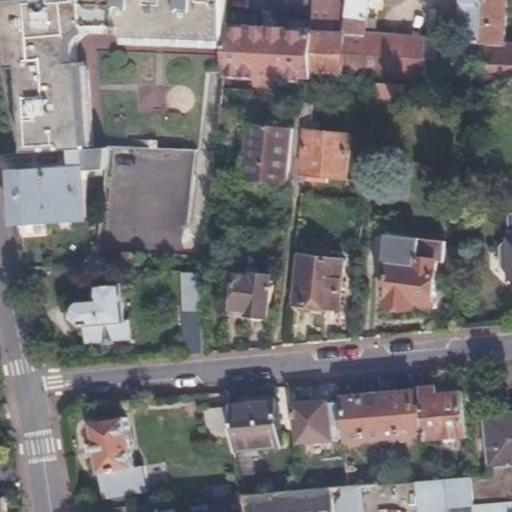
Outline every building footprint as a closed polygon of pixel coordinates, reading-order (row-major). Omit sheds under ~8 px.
[(27,153),(72,150),(88,149),(83,65),(72,64),(73,46),(77,37),(89,29),(98,25),(124,24),(124,37),(226,40),(226,28),(226,0),(0,0),(0,44),(18,116),(27,153)] [(332,33),(311,32),(309,74),(342,75),(350,0),(334,0),(332,23),(332,33)] [(350,0),(342,75),(375,75),(434,78),(435,67),(436,57),(437,37),(375,33),(376,19),(367,18),(368,0),(350,0)] [(462,0),(457,63),(480,64),(485,0),(462,0)] [(485,0),(480,64),(478,81),(511,84),(511,45),(504,45),(507,0),(485,0)] [(312,22),(311,32),(332,33),(332,23),(312,22)] [(226,28),(226,40),(226,75),(255,76),(256,82),(276,83),(276,78),(309,79),(309,74),(311,32),(226,28)] [(449,58),(436,57),(435,67),(449,68),(449,58)] [(449,68),(435,67),(434,78),(456,79),(457,68),(449,68)] [(409,85),(376,83),(375,95),(408,97),(409,85)] [(295,126),(292,154),(305,155),(303,173),(345,178),(350,137),(311,133),(314,101),(297,99),(295,126)] [(244,177),(288,184),(292,154),(295,126),(251,120),(244,177)] [(26,252),(27,268),(50,268),(47,218),(90,215),(88,170),(110,169),(112,147),(88,149),(72,150),(73,169),(14,173),(17,221),(19,222),(19,235),(22,235),(23,252),(26,252)] [(511,215),(509,216),(511,244),(506,244),(500,250),(501,269),(511,279),(511,215)] [(443,262),(445,242),(388,238),(385,266),(393,267),(388,309),(396,310),(398,316),(404,316),(407,311),(417,312),(417,304),(434,306),(439,262),(443,262)] [(339,309),(343,262),(301,258),(296,305),(339,309)] [(258,268),(250,267),(238,266),(235,304),(248,306),(247,315),(252,316),(253,319),(259,320),(261,317),(266,317),(271,269),(258,268)] [(187,325),(187,356),(204,355),(207,273),(199,273),(197,325),(187,325)] [(108,287),(123,287),(122,279),(108,280),(108,287)] [(126,287),(123,287),(108,287),(102,288),(103,300),(83,300),(78,307),(79,323),(83,327),(89,327),(91,345),(135,341),(133,321),(129,321),(126,287)] [(411,376),(381,378),(387,440),(406,438),(408,443),(416,442),(420,437),(427,436),(424,406),(420,406),(419,392),(413,393),(411,376)] [(348,413),(343,414),(344,425),(350,425),(352,443),(358,447),(364,446),(367,442),(387,440),(381,378),(350,381),(352,399),(347,399),(348,413)] [(424,406),(427,436),(429,436),(429,438),(468,434),(464,394),(440,396),(439,388),(423,388),(424,406)] [(301,443),(336,439),(332,404),(318,405),(317,403),(312,403),(312,399),(300,400),(300,404),(296,405),(301,443)] [(280,401),(234,406),(234,412),(237,438),(238,451),(284,446),(280,401)] [(237,438),(234,412),(210,414),(212,440),(237,438)] [(444,511),(455,499),(475,498),(475,511),(511,511),(511,414),(487,417),(491,475),(479,476),(369,486),(350,488),(301,493),(289,494),(244,498),(245,509),(245,511),(444,511)] [(136,469),(129,420),(93,426),(106,500),(149,493),(146,467),(136,469)] [(16,471),(15,463),(0,464),(0,488),(18,486),(17,478),(10,479),(9,472),(16,471)] [(301,493),(299,467),(288,468),(289,494),(301,493)] [(349,474),(350,488),(369,486),(368,472),(349,474)] [(185,493),(186,503),(218,500),(217,490),(185,493)]
